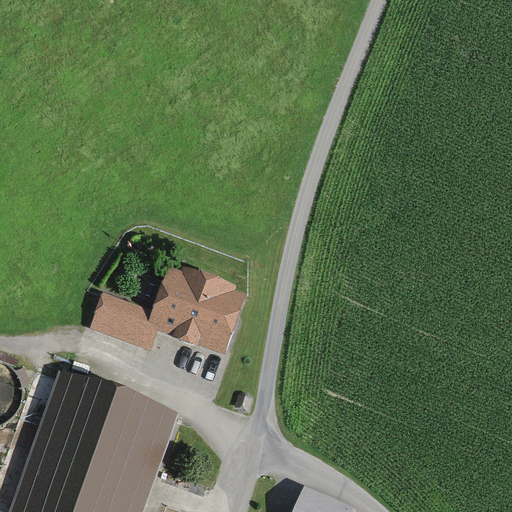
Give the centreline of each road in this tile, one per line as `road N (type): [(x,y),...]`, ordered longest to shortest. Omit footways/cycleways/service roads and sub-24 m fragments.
road 1 (residential): [(380,0),(301,208),(257,448)]
road 2 (track): [(53,363),(164,396),(257,448)]
road 3 (residential): [(371,511),(335,482),(257,448)]
